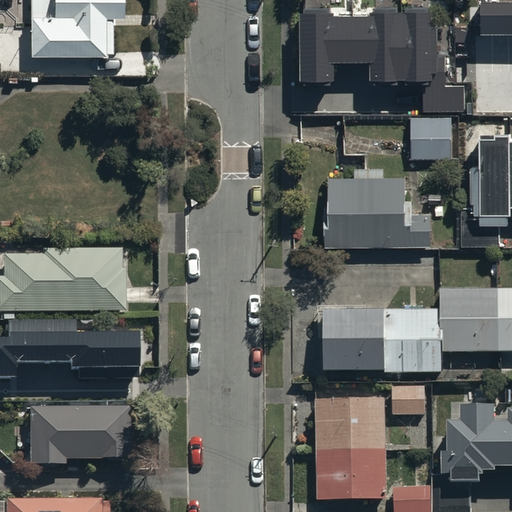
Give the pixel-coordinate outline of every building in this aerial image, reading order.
[(121,0),(29,0),(30,53),(104,53),(104,48),(110,49),(110,11),(121,11),(121,0)] [(435,0),(299,2),(300,74),(334,74),(334,56),(370,55),(371,74),(437,73),(435,0)] [(511,2),(481,2),(481,35),(511,35),(511,2)] [(451,116),(412,115),(411,155),(450,156),(451,116)] [(511,127),(478,127),(478,207),(511,206),(511,127)] [(407,174),(328,175),(329,241),(431,240),(431,209),(407,209),(407,174)] [(41,252),(3,252),(3,274),(0,273),(0,308),(2,309),(2,318),(14,318),(14,309),(125,309),(125,266),(121,266),(121,245),(41,245),(41,252)] [(437,309),(322,309),(322,369),(444,369),(444,352),(511,352),(511,287),(437,288),(437,309)] [(0,378),(11,378),(11,364),(71,363),(71,369),(79,369),(79,379),(133,378),(133,336),(77,337),(76,322),(10,323),(10,347),(0,347),(0,378)] [(424,388),(393,388),(393,415),(425,414),(424,388)] [(385,401),(316,402),(318,498),(388,496),(385,401)] [(511,470),(511,401),(463,402),(463,420),(446,420),(446,471),(432,471),(432,511),(473,511),(473,470),(511,470)] [(27,405),(28,463),(64,462),(63,457),(129,456),(128,403),(27,405)] [(429,511),(429,484),(393,485),(393,511),(429,511)] [(108,511),(108,499),(101,499),(101,495),(5,497),(5,511),(108,511)]
